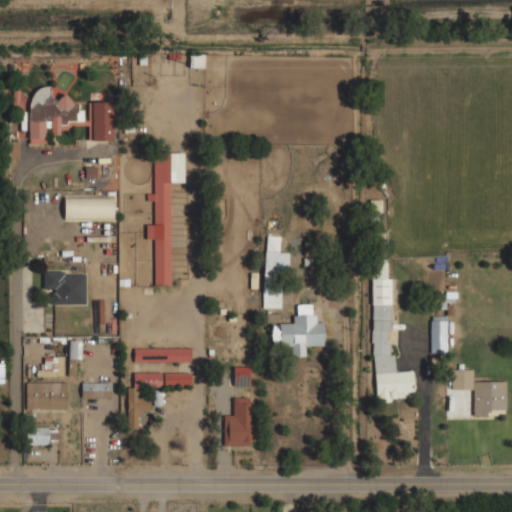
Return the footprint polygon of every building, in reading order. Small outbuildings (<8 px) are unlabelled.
[(203,67),(203,54),(189,53),(188,67),(203,67)] [(112,102),(86,101),(86,120),(85,121),(82,119),(82,110),(56,87),(38,87),(30,97),(28,145),(44,145),(45,126),(55,135),(58,135),(67,125),(88,125),(87,136),(92,140),(110,140),(112,102)] [(169,182),(184,182),(183,153),(153,153),(153,285),(170,285),(169,182)] [(112,220),(112,195),(63,196),(64,221),(112,220)] [(279,236),(265,235),(262,307),(283,308),(285,252),(278,252),(279,236)] [(84,304),(85,273),(43,272),(42,289),(51,289),(51,303),(84,304)] [(323,346),(323,322),(315,322),(315,315),(292,315),(293,323),(270,324),(270,346),(291,345),(291,356),(304,356),(304,346),(323,346)] [(430,353),(446,353),(446,315),(430,315),(430,353)] [(75,375),(76,358),(81,358),(81,341),(69,341),(68,375),(75,375)] [(190,361),(190,348),(132,349),(132,362),(190,361)] [(36,370),(36,377),(63,376),(62,356),(44,357),(44,369),(36,370)] [(249,386),(249,366),(233,366),(233,385),(249,386)] [(472,369),(453,369),(453,389),(472,389),(472,415),(505,415),(505,381),(472,381),(472,369)] [(157,372),(132,373),(133,385),(157,385),(157,372)] [(66,409),(66,382),(25,382),(25,409),(66,409)] [(104,382),(81,382),(81,397),(104,397),(104,382)] [(127,429),(141,428),(141,413),(149,413),(149,397),(126,398),(127,429)] [(223,415),(223,446),(253,445),(251,397),(232,397),(232,415),(223,415)] [(24,444),(48,445),(48,439),(57,439),(58,429),(25,427),(24,444)]
